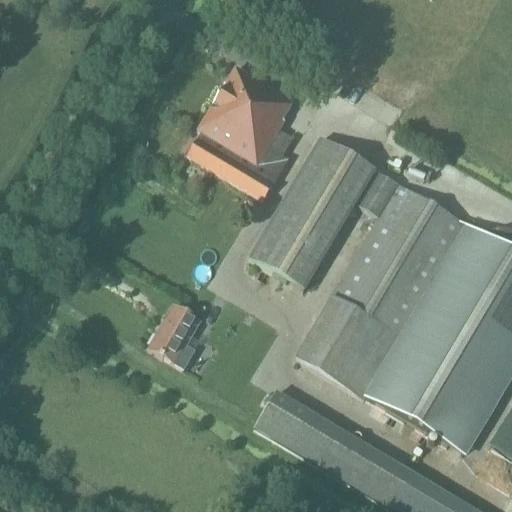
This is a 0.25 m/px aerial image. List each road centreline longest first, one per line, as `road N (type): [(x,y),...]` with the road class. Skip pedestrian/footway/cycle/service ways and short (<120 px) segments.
road 1 (tertiary): [(0,293),(165,0)]
road 2 (unknown): [(322,296),(297,327),(229,288),(318,119)]
road 3 (unknown): [(511,231),(318,119)]
road 4 (unknown): [(318,119),(158,13)]
